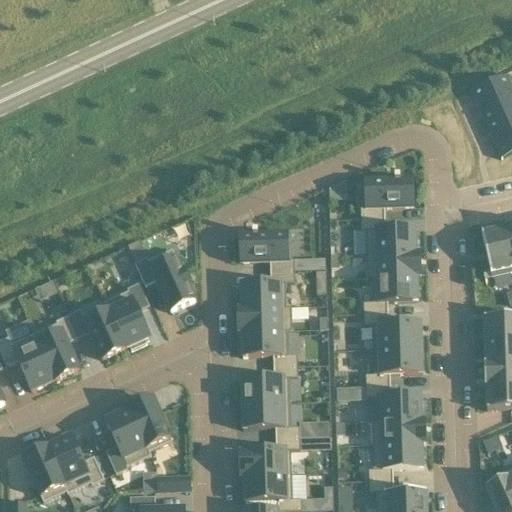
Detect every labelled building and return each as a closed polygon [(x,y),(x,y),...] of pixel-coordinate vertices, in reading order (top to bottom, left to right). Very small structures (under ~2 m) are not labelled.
[(471,93),(470,94),(478,111),(511,95),(511,88),(507,77),(505,78),(506,78),(472,94),(471,93)] [(511,95),(478,111),(485,128),(511,115),(511,95)] [(511,115),(485,128),(493,144),(511,135),(511,115)] [(511,135),(493,144),(501,162),(502,161),(511,155),(511,135)] [(362,211),(360,211),(361,222),(385,222),(384,211),(412,210),(412,183),(400,183),(400,181),(395,181),(395,183),(362,184),(362,211)] [(361,234),(353,234),(354,258),(366,257),(366,258),(416,257),(416,256),(416,232),(385,233),(385,222),(361,222),(361,234)] [(511,227),(503,230),(504,231),(505,231),(511,262),(511,227)] [(504,231),(481,236),(492,280),(511,275),(511,262),(505,231),(504,231)] [(291,237),(241,238),(242,265),(270,265),(270,275),(294,275),(294,263),(292,263),(291,237)] [(170,315),(195,304),(190,291),(192,290),(184,274),(182,275),(172,253),(148,264),(147,262),(135,268),(145,290),(156,285),(170,315)] [(416,257),(366,258),(367,282),(372,282),(372,281),(417,280),(417,281),(419,281),(419,256),(416,256),(416,257)] [(339,259),(330,259),(331,271),(339,271),(339,259)] [(325,261),(315,262),(315,274),(326,274),(325,261)] [(270,286),(240,287),(241,312),(286,311),(286,310),(286,286),(295,286),(294,275),(270,275),(270,286)] [(372,306),(363,306),(364,317),(388,317),(387,306),(418,305),(417,281),(417,280),(372,281),(372,282),(372,306)] [(128,294),(105,305),(126,352),(130,350),(131,354),(147,347),(145,343),(150,341),(138,315),(150,310),(139,287),(127,292),(128,294)] [(80,314),(68,319),(79,342),(90,337),(102,362),(126,352),(105,305),(81,316),(80,314)] [(241,312),(239,312),(240,336),(242,336),(242,335),(287,334),(287,335),(292,335),(291,310),(286,310),(286,311),(241,312)] [(388,317),(364,317),(364,323),(364,329),(373,328),(374,353),(422,352),(421,326),(388,328),(388,317)] [(68,347),(79,342),(68,319),(56,325),(57,327),(34,337),(55,384),(79,373),(68,347)] [(511,319),(484,320),(485,344),(511,342),(511,319)] [(327,321),(319,321),(319,333),(328,333),(327,321)] [(9,341),(0,344),(0,355),(6,369),(18,364),(31,394),(55,384),(34,337),(28,323),(5,333),(6,334),(9,341)] [(287,334),(242,335),(242,336),(243,360),(273,359),(273,370),(297,370),(297,358),(288,359),(287,335),(287,334)] [(511,342),(485,344),(485,366),(485,367),(511,365),(511,342)] [(375,378),(365,378),(366,389),(390,389),(389,378),(422,377),(422,352),(374,353),(375,378)] [(485,366),(484,366),(485,390),(486,390),(486,389),(511,388),(511,365),(485,367),(485,366)] [(274,381),(241,382),(242,407),(289,406),(288,381),(298,381),(297,370),(273,370),(274,381)] [(511,388),(486,389),(486,390),(487,413),(511,412),(511,388)] [(366,401),(366,389),(336,390),(337,404),(366,403),(366,401)] [(390,389),(366,389),(366,401),(380,400),(381,424),(381,425),(421,424),(421,423),(421,399),(390,400),(390,389)] [(153,402),(129,413),(148,455),(149,455),(172,444),(153,402)] [(289,406),(242,407),(243,433),(275,431),(276,442),(299,442),(299,430),(290,431),(289,406)] [(151,459),(149,455),(148,455),(129,413),(105,424),(117,450),(105,455),(116,478),(128,472),(127,470),(151,459)] [(381,424),(371,424),(372,448),(422,447),(422,448),(425,448),(424,423),(421,423),(421,424),(381,425),(381,424)] [(315,441),(323,441),(329,441),(329,425),(314,426),(315,441)] [(343,426),(335,426),(336,439),(344,438),(343,426)] [(51,449),(47,450),(67,495),(66,495),(67,497),(91,487),(92,489),(104,483),(94,460),(83,465),(71,439),(66,442),(65,438),(49,445),(51,449)] [(495,453),(502,449),(497,438),(490,441),(495,453)] [(495,453),(490,441),(482,445),(487,456),(495,453)] [(276,453),(241,455),(242,481),(244,480),(291,478),(290,453),(300,453),(299,442),(276,442),(276,453)] [(372,473),(368,473),(369,485),(393,484),(392,473),(423,472),(422,448),(422,447),(372,448),(372,473)] [(67,495),(47,450),(23,461),(43,506),(66,495),(67,495)] [(511,467),(502,472),(506,480),(507,480),(511,490),(511,467)] [(291,478),(244,480),(245,505),(278,504),(277,511),(333,511),(333,490),(323,490),(324,502),(306,502),(305,478),(291,478)] [(506,480),(485,490),(495,511),(511,511),(511,490),(507,480),(506,480)] [(180,494),(191,494),(190,481),(180,481),(180,494)] [(393,484),(369,485),(369,496),(376,495),(376,511),(426,511),(426,494),(393,495),(393,484)] [(352,511),(352,490),(338,490),(338,511),(352,511)] [(183,511),(184,511),(180,511),(155,511),(155,500),(130,501),(130,511),(183,511)]
